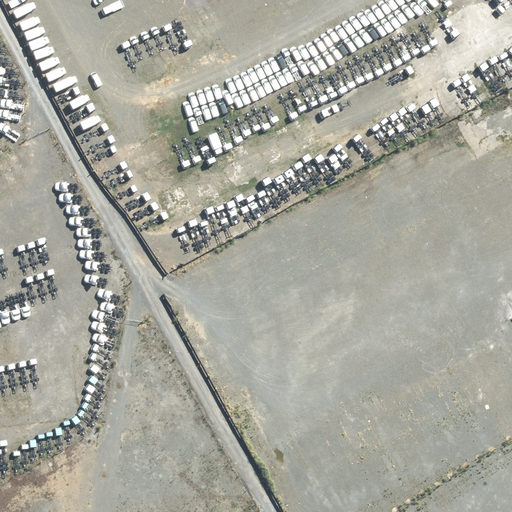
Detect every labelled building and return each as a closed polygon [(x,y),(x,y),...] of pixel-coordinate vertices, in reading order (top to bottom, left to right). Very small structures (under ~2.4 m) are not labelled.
[(72,0),(69,2),(75,12),(83,7),(85,11),(97,4),(94,0),(72,0)] [(255,3),(252,0),(226,0),(212,8),(211,6),(193,15),(198,23),(187,28),(201,53),(208,49),(209,53),(229,42),(230,46),(244,38),(242,35),(270,21),(259,1),(255,3)] [(511,52),(472,73),(479,88),(462,97),(477,124),(511,105),(511,52)] [(148,99),(157,113),(183,97),(203,85),(195,71),(175,83),(148,99)] [(269,101),(251,109),(255,118),(273,109),(269,101)] [(125,152),(138,174),(195,141),(183,119),(125,152)] [(260,151),(270,169),(301,152),(291,134),(260,151)] [(220,148),(227,163),(247,153),(239,138),(220,148)]
